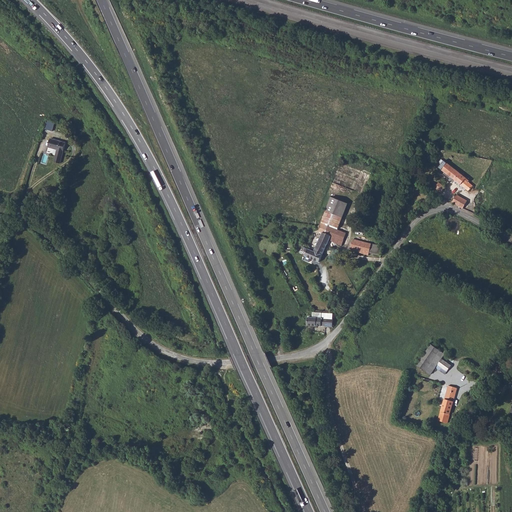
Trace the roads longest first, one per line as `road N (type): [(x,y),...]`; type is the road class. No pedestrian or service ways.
road 1 (unclassified): [(511,240),(465,214),(428,212),(326,343),(297,356),(221,364),(157,347),(66,248),(0,209)]
road 2 (trunk): [(31,0),(96,74),(149,159),(309,511)]
road 3 (trunk): [(325,511),(101,0)]
road 4 (trunk): [(253,0),(511,70)]
road 5 (trunk): [(511,56),(304,0)]
road 6 (track): [(451,75),(395,206),(384,263)]
road 7 (track): [(420,511),(454,425),(511,343)]
road 8 (track): [(365,511),(331,411),(326,343)]
road 9 (track): [(221,364),(234,415),(286,511)]
